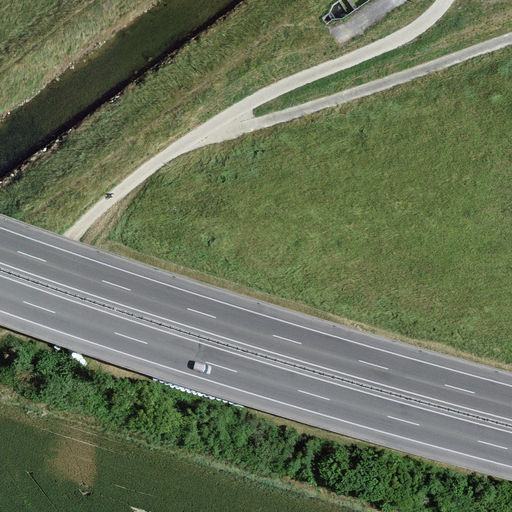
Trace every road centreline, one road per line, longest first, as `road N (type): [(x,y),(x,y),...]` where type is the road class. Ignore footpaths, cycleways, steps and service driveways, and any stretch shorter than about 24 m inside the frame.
road 1 (motorway): [(0,293),(216,366),(511,450)]
road 2 (motorway): [(511,402),(299,343),(0,245)]
road 3 (track): [(0,386),(395,511)]
road 4 (track): [(220,121),(264,122),(511,39)]
